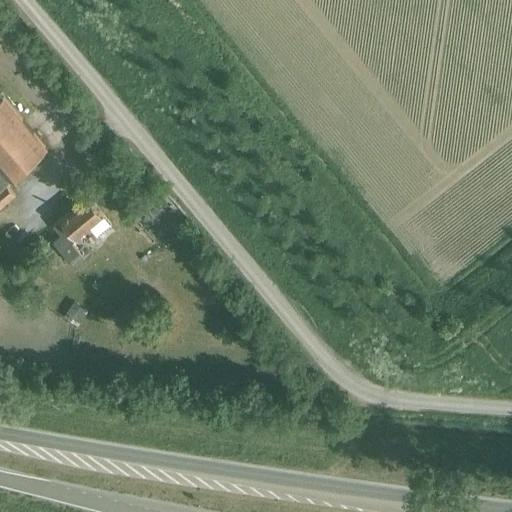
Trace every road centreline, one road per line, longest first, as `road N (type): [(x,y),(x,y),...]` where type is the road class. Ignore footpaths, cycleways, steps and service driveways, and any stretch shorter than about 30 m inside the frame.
road 1 (unclassified): [(511,411),(352,394),(294,347),(7,0)]
road 2 (trunk): [(469,511),(0,434)]
road 3 (trunk): [(0,478),(146,511)]
